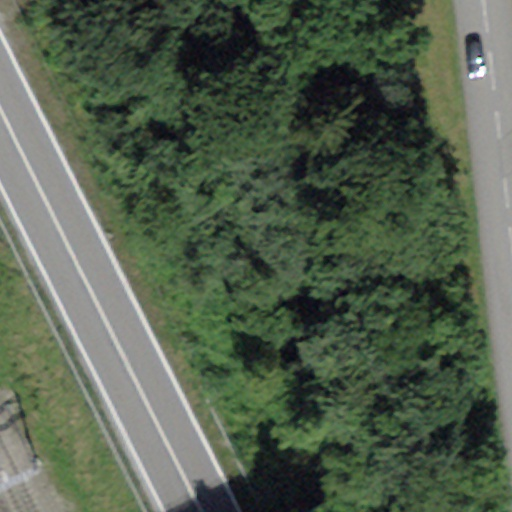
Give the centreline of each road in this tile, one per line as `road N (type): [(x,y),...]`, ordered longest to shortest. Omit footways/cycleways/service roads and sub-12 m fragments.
road 1 (trunk): [(196,511),(0,103)]
road 2 (tertiary): [(511,238),(482,0)]
